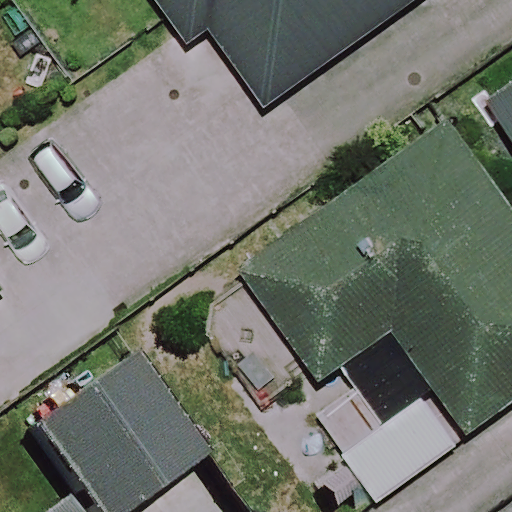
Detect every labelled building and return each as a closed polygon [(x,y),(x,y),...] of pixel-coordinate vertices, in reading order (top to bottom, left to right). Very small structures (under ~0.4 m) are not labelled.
[(161,0),(194,46),(217,30),(275,110),(429,0),(161,0)] [(511,91),(495,103),(511,128),(511,91)] [(511,396),(511,202),(461,127),(252,266),(325,375),(404,322),(471,423),(511,396)] [(124,511),(197,459),(127,362),(26,435),(80,511),(124,511)] [(460,446),(427,397),(348,450),(381,500),(460,446)]
